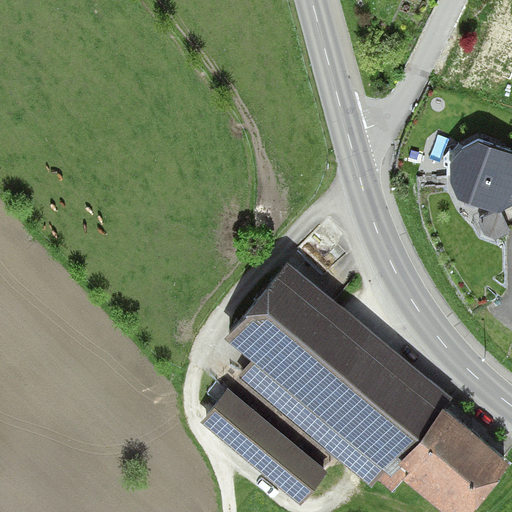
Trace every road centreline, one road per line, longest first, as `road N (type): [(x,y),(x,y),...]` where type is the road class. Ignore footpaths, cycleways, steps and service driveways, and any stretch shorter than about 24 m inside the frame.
road 1 (track): [(360,177),(224,311),(200,350),(188,385),(195,420),(227,484),(229,511)]
road 2 (secondary): [(347,133),(393,267),(435,336),(511,405)]
road 3 (residential): [(450,0),(394,111),(347,133)]
road 4 (secondary): [(311,0),(347,133)]
